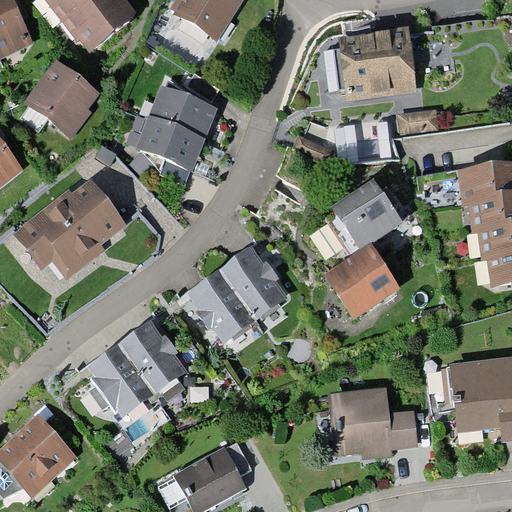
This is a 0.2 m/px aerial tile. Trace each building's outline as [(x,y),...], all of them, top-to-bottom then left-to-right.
[(0,0),(0,65),(36,48),(12,0),(0,0)] [(134,27),(137,19),(126,6),(132,0),(40,0),(78,48),(79,47),(90,61),(134,27)] [(186,0),(174,20),(217,47),(247,0),(186,0)] [(419,97),(411,33),(340,42),(348,106),(419,97)] [(90,114),(101,98),(57,65),(24,108),(71,144),(92,116),(90,114)] [(220,94),(195,78),(187,90),(213,106),(220,94)] [(207,145),(218,114),(198,107),(199,103),(169,84),(166,93),(161,91),(150,122),(207,145)] [(438,113),(399,118),(401,138),(441,132),(438,113)] [(207,145),(150,122),(136,155),(142,157),(161,176),(161,179),(185,188),(190,176),(193,178),(207,145)] [(335,154),(299,140),(293,153),(330,167),(335,154)] [(0,192),(24,174),(0,141),(0,192)] [(470,209),(511,201),(511,169),(460,178),(465,209),(470,209)] [(102,250),(127,231),(91,185),(73,200),(70,196),(13,239),(41,275),(53,266),(67,284),(106,254),(102,250)] [(361,259),(404,231),(375,187),(332,216),(361,259)] [(479,235),(511,229),(511,201),(470,209),(475,236),(479,235)] [(487,261),(511,257),(511,229),(479,235),(483,261),(487,261)] [(355,328),(402,295),(373,253),(326,284),(355,328)] [(257,327),(289,304),(276,286),(280,284),(267,266),(264,269),(253,255),(221,278),(257,327)] [(492,293),(511,289),(511,257),(487,261),(492,293)] [(257,327),(221,278),(189,301),(199,316),(197,318),(209,335),(212,333),(225,350),(257,327)] [(155,402),(187,378),(175,361),(178,358),(165,341),(162,343),(152,329),(119,352),(155,402)] [(155,402),(119,352),(87,376),(92,382),(90,384),(116,418),(118,417),(123,425),(155,402)] [(503,447),(511,445),(511,362),(450,370),(458,438),(501,433),(503,447)] [(393,454),(419,451),(415,416),(391,419),(388,394),(328,401),(336,461),(363,458),(363,463),(394,460),(393,454)] [(33,504),(77,461),(39,421),(0,458),(0,498),(4,502),(23,493),(33,504)] [(190,511),(211,511),(247,493),(240,480),(253,473),(238,446),(174,482),(190,511)]
